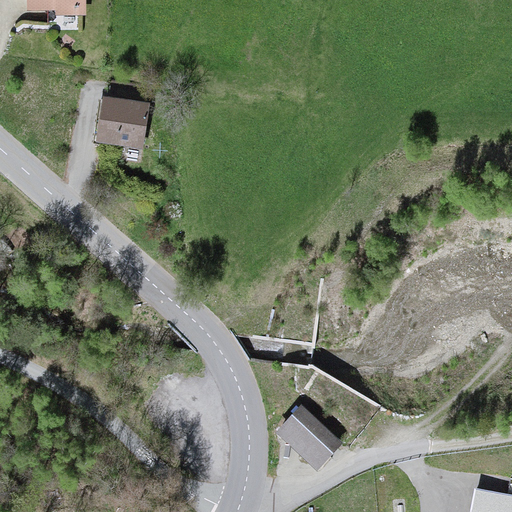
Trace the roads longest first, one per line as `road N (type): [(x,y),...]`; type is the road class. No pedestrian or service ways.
road 1 (tertiary): [(0,146),(183,310),(227,360),(247,429),(237,507)]
road 2 (track): [(237,507),(307,490),(380,457),(511,434)]
road 3 (residential): [(0,355),(109,420),(167,474),(214,503),(237,507)]
road 4 (track): [(396,454),(511,341)]
